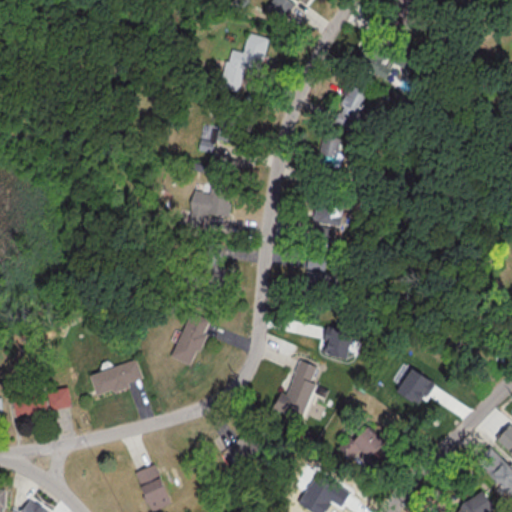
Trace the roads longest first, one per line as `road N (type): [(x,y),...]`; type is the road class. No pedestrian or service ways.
road 1 (residential): [(350,0),(327,32),(277,161),(245,379),(227,396),(166,419),(52,447),(32,470)]
road 2 (residential): [(511,373),(388,511),(77,507),(48,480),(0,457)]
